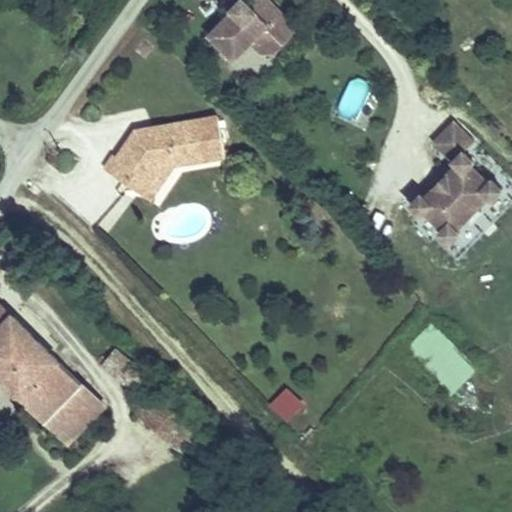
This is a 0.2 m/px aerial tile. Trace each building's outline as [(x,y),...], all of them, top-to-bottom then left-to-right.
[(296,32),(261,0),(251,0),(246,5),(241,0),(206,36),(233,62),(251,44),(262,54),(269,46),(276,53),(296,32)] [(457,221),(488,189),(491,191),(501,180),(491,170),(488,174),(468,155),(472,152),(462,141),(472,132),(453,113),(430,137),(453,160),(424,190),(421,186),(410,198),(421,208),(424,205),(442,222),(439,225),(450,235),(460,225),(457,221)] [(143,133),(124,161),(120,159),(111,172),(157,204),(182,168),(212,162),(205,122),(156,131),(157,137),(149,138),(143,133)] [(0,296),(0,388),(62,450),(107,404),(0,296)] [(402,350),(449,397),(478,368),(430,321),(402,350)] [(115,354),(104,370),(135,394),(147,379),(115,354)] [(265,406),(283,425),(304,404),(285,386),(265,406)] [(166,409),(148,429),(178,454),(196,434),(166,409)]
